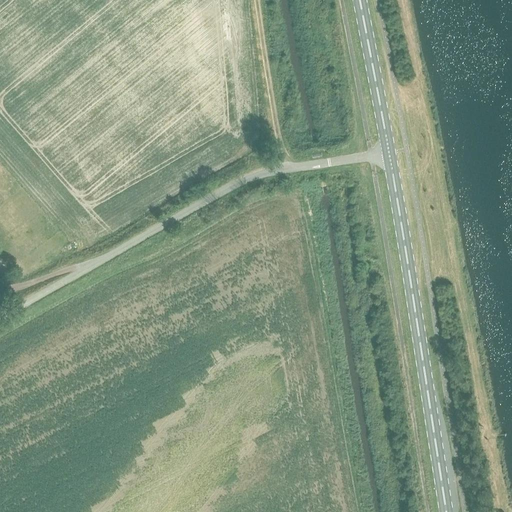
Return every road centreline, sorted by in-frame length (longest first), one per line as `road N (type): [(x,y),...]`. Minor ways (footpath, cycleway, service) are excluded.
road 1 (unclassified): [(0,318),(260,174),(388,152)]
road 2 (primary): [(449,511),(388,152)]
road 3 (primary): [(388,152),(359,0)]
